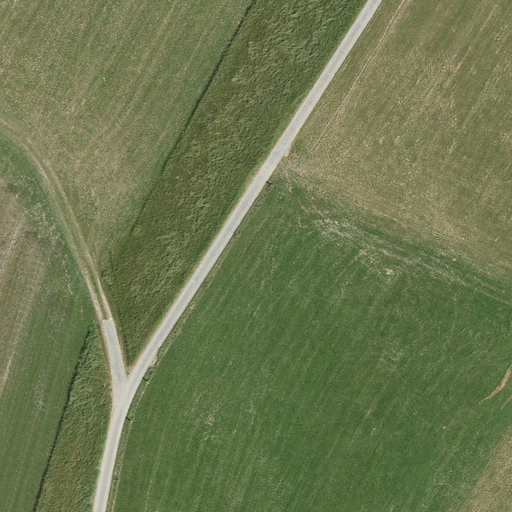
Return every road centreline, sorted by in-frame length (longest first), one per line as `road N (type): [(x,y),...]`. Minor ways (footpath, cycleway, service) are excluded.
road 1 (track): [(121,417),(146,344),(369,0)]
road 2 (track): [(121,417),(57,172),(0,110)]
